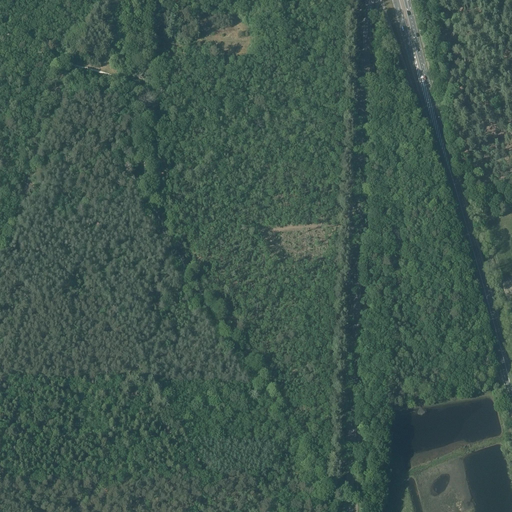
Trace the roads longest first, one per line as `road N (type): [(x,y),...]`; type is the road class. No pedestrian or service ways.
road 1 (unclassified): [(348,511),(369,0)]
road 2 (primary): [(511,392),(452,177)]
road 3 (primary): [(395,0),(452,177)]
road 4 (primary): [(452,177),(406,0)]
